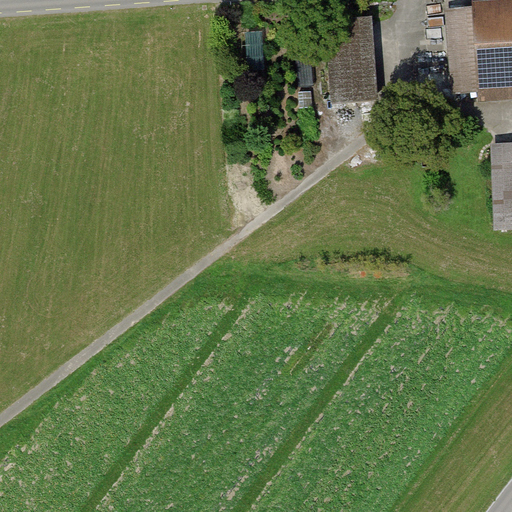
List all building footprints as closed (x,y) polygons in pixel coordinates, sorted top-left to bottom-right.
[(511,10),(475,13),(475,14),(480,87),(480,89),(511,87),(511,10)] [(480,87),(475,14),(454,15),(458,88),(480,87)] [(327,22),(333,106),(373,103),(367,19),(327,22)] [(451,132),(432,133),(433,147),(452,147),(451,132)] [(511,227),(511,150),(496,150),(498,227),(511,227)]
